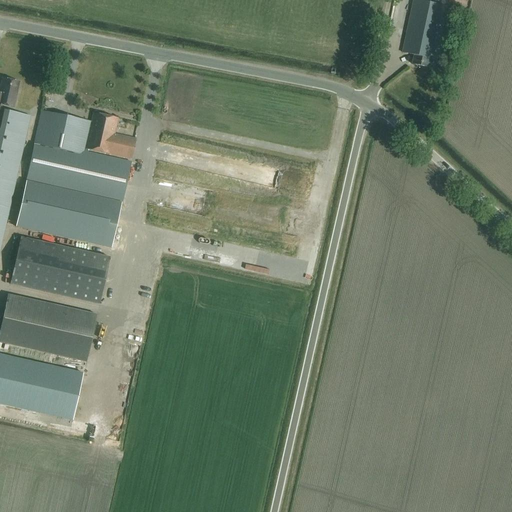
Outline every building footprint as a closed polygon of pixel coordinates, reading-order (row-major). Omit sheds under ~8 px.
[(447,6),(430,3),(416,0),(413,0),(402,53),(414,55),(412,64),(434,69),(447,6)] [(13,107),(19,82),(2,78),(0,86),(0,109),(1,105),(13,107)] [(0,247),(30,116),(4,110),(0,127),(0,247)] [(41,111),(25,182),(121,203),(131,162),(87,152),(87,149),(131,159),(136,139),(114,134),(117,118),(92,113),(91,122),(90,122),(41,111)] [(222,170),(224,164),(213,160),(211,167),(222,170)] [(16,227),(111,248),(121,203),(25,182),(16,227)] [(204,189),(202,197),(223,202),(225,195),(204,189)] [(99,304),(109,257),(20,238),(10,284),(99,304)] [(7,294),(0,327),(0,342),(86,361),(96,314),(7,294)] [(0,404),(73,420),(83,373),(0,354),(0,404)] [(118,381),(129,384),(132,373),(121,370),(118,381)] [(86,412),(88,398),(80,397),(79,411),(86,412)]
